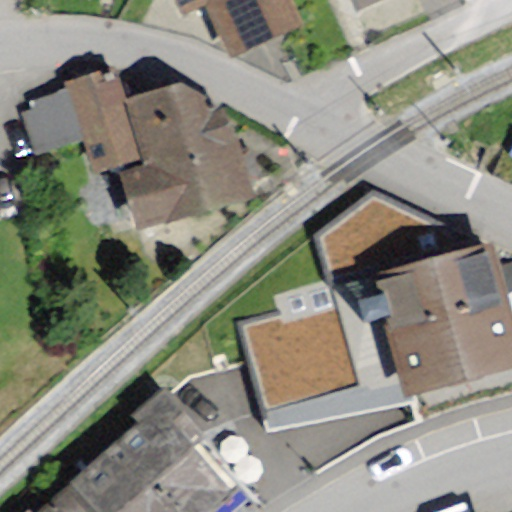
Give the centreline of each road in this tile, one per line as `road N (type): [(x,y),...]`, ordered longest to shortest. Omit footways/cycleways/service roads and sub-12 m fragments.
road 1 (residential): [(511,221),(280,101),(179,61),(93,44),(0,50)]
road 2 (tertiary): [(511,459),(372,511)]
